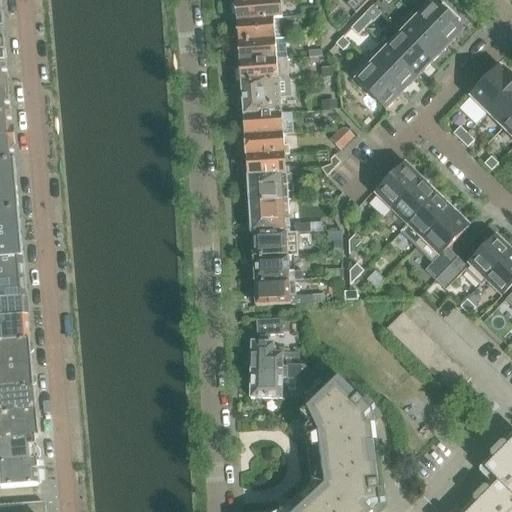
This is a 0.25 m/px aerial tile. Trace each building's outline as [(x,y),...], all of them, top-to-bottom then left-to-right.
[(276,0),(273,0),(237,3),(238,24),(275,21),(280,21),(279,20),(282,20),(280,0),(276,0)] [(352,0),(347,6),(356,15),(370,0),(352,0)] [(456,26),(461,22),(443,5),(439,10),(433,3),(417,20),(447,49),(463,33),(456,26)] [(318,8),(301,10),(301,19),(319,18),(318,8)] [(410,13),(395,28),(432,64),(447,49),(410,13)] [(358,23),(365,30),(372,23),(365,16),(358,23)] [(280,30),(293,28),(292,19),(282,20),(279,20),(280,21),(280,30)] [(275,21),(238,24),(240,44),(276,41),(275,21)] [(358,23),(351,30),(358,37),(365,30),(358,23)] [(401,36),(387,51),(417,80),(432,64),(395,28),(394,29),(401,36)] [(343,38),(336,46),(343,52),(350,45),(343,38)] [(276,41),(240,44),(241,64),(287,61),(286,40),(276,41)] [(322,51),(309,52),(310,59),(322,58),(322,51)] [(366,59),(365,59),(402,95),(417,80),(387,51),(381,56),(373,65),(366,59)] [(365,59),(349,76),(386,112),(402,95),(365,59)] [(287,61),(241,64),(242,85),(289,81),(287,61)] [(332,67),(321,68),(322,78),(333,77),(332,67)] [(0,92),(9,91),(9,82),(8,82),(7,68),(0,68),(0,92)] [(471,99),(487,115),(511,89),(511,80),(500,69),(471,99)] [(289,81),(242,85),(245,118),(282,115),(281,98),(290,97),(289,81)] [(511,89),(487,115),(503,130),(511,120),(511,89)] [(0,92),(0,116),(11,115),(10,101),(9,91),(0,92)] [(336,100),(322,101),(322,111),(337,110),(336,100)] [(282,115),(245,118),(246,138),(246,139),(283,136),(283,135),(282,124),(293,123),(292,114),(285,114),(282,115)] [(0,140),(14,139),(13,130),(12,130),(11,115),(0,116),(0,140)] [(511,120),(503,130),(511,138),(511,120)] [(460,128),(453,136),(461,142),(468,135),(460,128)] [(340,151),(355,138),(347,130),(341,131),(330,141),(340,151)] [(475,142),(468,135),(461,142),(468,149),(475,142)] [(283,136),(246,139),(243,142),(243,150),(247,153),(247,158),(248,158),(248,160),(285,157),(290,157),(289,147),(284,148),(284,136),(283,136)] [(14,139),(0,140),(0,164),(15,163),(14,149),(14,139)] [(285,157),(248,160),(249,178),(249,179),(293,176),(300,175),(300,170),(293,170),(290,168),(286,168),(285,157)] [(499,165),(491,158),(484,166),(492,173),(499,165)] [(0,189),(17,188),(15,163),(0,164),(0,189)] [(377,198),(370,205),(385,219),(386,219),(392,212),(422,182),(406,166),(376,197),(377,198)] [(293,176),(249,179),(250,205),(288,203),(294,202),(293,176)] [(422,182),(392,212),(407,227),(400,234),(401,234),(437,197),(422,182)] [(17,188),(0,189),(0,213),(19,212),(17,188)] [(437,197),(401,234),(417,249),(453,212),(437,197)] [(288,203),(250,205),(252,236),(286,234),(289,233),(288,203)] [(0,236),(21,235),(19,212),(0,213),(0,236)] [(453,212),(417,249),(433,265),(426,272),(436,283),(458,260),(457,259),(448,250),(469,228),(453,212)] [(310,224),(294,225),(295,233),(297,233),(308,233),(311,232),(310,224)] [(341,233),(329,233),(329,242),(333,242),(342,241),(341,233)] [(286,234),(252,236),(254,260),(293,257),(298,257),(297,234),(286,234)] [(21,235),(0,236),(0,260),(23,259),(21,235)] [(356,236),(349,243),(349,257),(363,243),(356,236)] [(486,282),(511,255),(511,253),(497,239),(468,269),(458,260),(436,283),(446,292),(465,272),(481,288),(486,282)] [(342,241),(333,242),(334,255),(339,255),(342,254),(342,243),(342,241)] [(511,287),(511,255),(486,282),(502,298),(511,287)] [(255,284),(289,282),(294,282),(303,282),(303,274),(294,274),(293,257),(254,260),(253,260),(254,284),(255,284)] [(0,282),(25,281),(23,259),(0,260),(0,282)] [(357,266),(350,273),(350,287),(364,273),(357,266)] [(342,270),(326,271),(326,280),(341,279),(343,279),(342,270)] [(0,302),(27,300),(25,281),(0,282),(0,302)] [(256,308),(313,305),(312,297),(295,297),(294,282),(289,282),(255,284),(256,308)] [(351,293),(345,293),(345,302),(358,302),(357,293),(351,293)] [(324,296),(312,297),(313,305),(318,305),(322,305),(325,305),(324,296)] [(0,321),(28,319),(27,300),(0,302),(0,321)] [(476,310),(467,302),(460,309),(469,317),(476,310)] [(387,331),(395,339),(412,322),(403,314),(387,331)] [(0,345),(31,343),(28,319),(0,321),(0,345)] [(283,321),(257,322),(258,336),(258,338),(283,337),(283,321)] [(412,322),(395,339),(404,347),(420,330),(412,322)] [(420,330),(404,347),(412,356),(429,339),(420,330)] [(429,339),(412,356),(420,363),(437,347),(429,339)] [(31,343),(0,345),(0,369),(33,367),(31,343)] [(252,345),(252,373),(282,373),(283,368),(285,368),(285,367),(300,367),(300,363),(300,355),(282,355),(282,353),(275,353),(274,348),(272,348),(272,345),(258,345),(252,345)] [(437,347),(420,363),(428,372),(445,355),(437,347)] [(445,355),(428,372),(437,380),(454,363),(445,355)] [(454,363),(437,380),(445,388),(462,371),(454,363)] [(0,393),(35,391),(33,367),(0,369),(0,393)] [(252,373),(251,400),(283,401),(283,386),(297,386),(297,382),(305,396),(321,384),(321,383),(305,367),(300,367),(285,367),(285,368),(283,368),(282,373),(252,373)] [(462,371),(445,388),(454,397),(471,380),(462,371)] [(276,511),(383,511),(387,509),(385,493),(380,494),(372,428),(382,417),(368,403),(364,406),(337,379),(290,426),(306,443),(311,484),(281,511),(276,511)] [(35,392),(0,394),(0,418),(37,415),(35,392)] [(37,415),(0,418),(0,442),(36,440),(39,439),(37,415)] [(0,442),(0,466),(38,464),(38,462),(40,459),(41,459),(40,452),(37,449),(36,440),(0,442)] [(471,511),(511,511),(511,445),(486,472),(498,485),(471,511)] [(39,487),(40,487),(40,486),(42,482),(43,482),(42,475),(39,472),(38,464),(0,466),(0,479),(1,480),(2,490),(39,487)]
